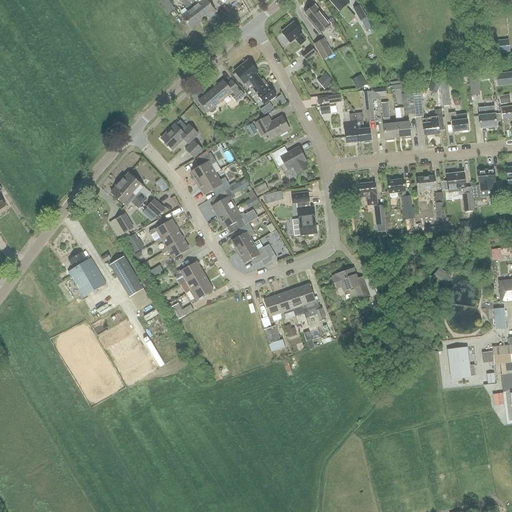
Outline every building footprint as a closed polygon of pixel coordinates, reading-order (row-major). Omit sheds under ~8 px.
[(160,0),(169,14),(175,9),(169,0),(160,0)] [(192,29),(204,20),(186,0),(179,0),(187,9),(188,8),(191,11),(183,17),(192,29)] [(186,0),(204,20),(215,11),(205,0),(204,0),(198,5),(194,0),(186,0)] [(329,1),(339,12),(340,12),(345,17),(343,19),(348,25),(356,18),(347,8),(349,6),(348,4),(351,2),(348,0),(329,0),(329,1)] [(375,32),(359,5),(353,9),(359,21),(361,20),(369,35),(375,32)] [(320,34),(331,25),(317,8),(316,10),(313,7),(305,14),(309,18),(308,19),(320,34)] [(300,46),(307,41),(301,35),(303,33),(294,23),(282,33),(290,43),(295,40),(300,46)] [(333,54),(324,38),(314,44),(322,60),(333,54)] [(492,47),(494,58),(510,56),(508,44),(492,47)] [(316,52),(312,47),(301,54),(306,60),(316,52)] [(270,87),(267,88),(256,74),(258,73),(249,61),(235,72),(245,84),(250,81),(256,89),(254,90),(266,105),(277,96),(270,87)] [(511,72),(496,74),(498,87),(511,85),(511,72)] [(317,82),(324,90),(333,82),(326,74),(317,82)] [(351,81),(357,91),(367,85),(361,75),(351,81)] [(442,94),(443,106),(451,105),(448,82),(451,82),(451,78),(440,79),(442,94)] [(216,111),(216,109),(215,107),(230,94),(237,102),(245,96),(232,81),(227,85),(224,81),(199,101),(203,107),(204,107),(208,112),(209,112),(210,114),(213,114),(216,111)] [(411,83),(401,85),(402,94),(401,94),(405,115),(415,113),(413,94),(411,83)] [(371,91),(373,101),(381,100),(380,96),(386,95),(385,88),(371,90),(371,91)] [(371,91),(364,92),(367,122),(375,121),(373,101),(371,91)] [(480,91),(471,92),(472,102),(481,101),(480,91)] [(421,93),(413,94),(415,113),(416,117),(424,116),(421,93)] [(341,95),(328,97),(329,104),(342,102),(341,95)] [(510,103),(509,95),(499,96),(500,104),(510,103)] [(398,137),(397,124),(391,124),(388,103),(382,104),(384,119),(384,125),(385,140),(394,139),(394,137),(398,137)] [(331,114),(330,106),(320,107),(321,115),(331,114)] [(511,106),(507,107),(507,109),(502,110),(503,120),(511,118),(511,106)] [(495,128),(497,128),(497,122),(500,122),(500,114),(496,114),(494,115),(493,107),(479,108),(480,116),(481,130),(489,129),(489,131),(495,130),(495,128)] [(444,130),(441,110),(434,111),(435,118),(423,119),(425,136),(440,134),(439,131),(444,130)] [(356,114),(360,143),(365,142),(366,144),(370,143),(370,141),(371,141),(370,129),(364,130),(363,122),(364,122),(363,113),(356,114)] [(467,115),(456,116),(456,113),(449,114),(450,123),(453,122),(454,132),(469,131),(467,115)] [(353,143),(360,143),(356,114),(349,115),(350,122),(345,123),(347,144),(348,144),(349,146),(353,145),(353,143)] [(283,117),(271,123),(268,117),(255,124),(262,137),(268,133),(272,140),(290,130),(283,117)] [(397,124),(398,137),(402,136),(402,138),(411,137),(410,122),(403,123),(403,118),(396,119),(397,124)] [(176,126),(175,125),(161,139),(172,151),(183,140),(188,144),(198,135),(189,125),(186,128),(180,122),(176,126)] [(257,132),(253,123),(247,126),(251,135),(257,132)] [(194,142),(194,141),(185,150),(194,159),(203,150),(199,146),(194,142)] [(308,170),(304,162),(306,161),(299,148),(288,153),(285,147),(272,154),(279,167),(285,164),(289,171),(293,168),(297,176),(308,170)] [(198,184),(217,174),(212,166),(217,163),(211,153),(196,162),(199,168),(191,173),(198,184)] [(496,182),(494,170),(478,172),(480,184),(481,191),(496,190),(495,182),(496,182)] [(474,212),(472,193),(467,193),(465,173),(447,175),(448,182),(449,191),(449,193),(458,192),(459,195),(462,195),(465,213),(474,212)] [(123,178),(119,182),(143,203),(147,199),(140,192),(144,187),(129,174),(124,179),(123,178)] [(216,196),(229,189),(231,188),(226,178),(221,181),(217,174),(198,184),(204,195),(212,190),(216,196)] [(416,178),(418,192),(431,190),(431,192),(437,191),(435,176),(416,178)] [(162,178),(156,182),(163,191),(169,187),(162,178)] [(242,190),(249,186),(245,179),(238,183),(240,186),(242,190)] [(398,193),(405,192),(406,192),(404,180),(388,181),(390,197),(392,199),(396,199),(398,196),(398,193)] [(138,208),(143,203),(119,182),(115,187),(116,188),(111,193),(127,207),(131,202),(138,208)] [(258,196),(269,191),(265,183),(254,188),(258,196)] [(368,206),(378,205),(376,195),(377,195),(376,183),(359,185),(360,197),(367,196),(368,206)] [(218,218),(236,208),(231,200),(235,198),(229,189),(216,196),(211,199),(214,205),(212,207),(218,218)] [(265,204),(284,198),(282,190),(262,196),(265,204)] [(503,200),(502,191),(492,192),(493,201),(503,200)] [(406,196),(406,192),(402,193),(404,220),(407,220),(408,232),(416,231),(414,208),(413,208),(412,196),(406,196)] [(318,235),(315,206),(311,207),(309,193),(292,195),(293,204),(297,204),(301,237),(318,235)] [(446,227),(443,193),(434,194),(436,221),(439,221),(440,228),(433,228),(433,236),(446,235),(445,227),(446,227)] [(257,196),(246,200),(248,207),(260,203),(257,196)] [(158,217),(165,209),(154,200),(148,207),(158,217)] [(385,211),(384,206),(375,207),(377,226),(381,226),(386,225),(385,211)] [(236,231),(236,232),(250,224),(256,221),(251,213),(245,216),(244,213),(240,216),(236,208),(218,218),(225,229),(227,228),(231,234),(236,231)] [(125,233),(133,228),(125,214),(116,220),(125,233)] [(161,240),(178,230),(172,220),(156,229),(155,228),(149,232),(151,235),(157,232),(161,238),(161,240)] [(468,232),(477,231),(476,221),(467,222),(468,232)] [(238,253),(254,243),(251,237),(255,234),(250,224),(236,232),(239,237),(232,241),(236,248),(235,248),(238,253)] [(167,249),(184,240),(178,230),(161,240),(161,238),(155,241),(157,245),(163,242),(166,248),(167,249)] [(145,248),(137,234),(125,241),(133,255),(145,248)] [(167,249),(166,248),(161,251),(163,255),(168,251),(173,259),(189,250),(184,240),(167,249)] [(256,265),(262,262),(269,257),(267,254),(259,241),(254,243),(238,253),(241,258),(245,264),(253,259),(256,265)] [(511,255),(511,247),(498,249),(499,257),(511,255)] [(269,257),(262,262),(265,266),(277,259),(272,250),(267,254),(269,257)] [(84,298),(106,285),(91,259),(87,261),(82,253),(69,261),(74,269),(69,272),(84,298)] [(111,259),(108,254),(102,258),(105,263),(111,259)] [(124,257),(109,265),(129,298),(144,290),(124,257)] [(181,284),(202,272),(197,262),(181,272),(180,270),(175,273),(176,276),(174,277),(179,285),(181,284)] [(160,264),(148,272),(152,277),(164,270),(160,264)] [(452,278),(439,268),(431,277),(445,287),(452,278)] [(358,279),(355,269),(336,275),(336,276),(332,277),(337,289),(342,287),(344,292),(355,288),(360,301),(371,297),(364,277),(358,279)] [(187,294),(208,281),(202,272),(181,284),(187,294)] [(502,302),(511,301),(511,280),(500,282),(502,302)] [(208,281),(187,294),(193,305),(198,302),(197,300),(214,291),(208,281)] [(310,284),(298,288),(304,306),(305,305),(309,317),(317,315),(320,322),(326,319),(323,308),(321,309),(317,300),(316,301),(310,284)] [(298,288),(286,292),(292,310),(301,307),(306,319),(309,317),(305,305),(304,306),(298,288)] [(286,292),(275,296),(282,314),(280,314),(282,319),(286,318),(284,313),(292,310),(286,292)] [(275,296),(264,300),(270,316),(268,317),(270,324),(274,322),(272,317),(280,314),(282,314),(275,296)] [(186,316),(182,310),(178,303),(175,305),(173,301),(168,304),(167,304),(169,308),(176,321),(186,316)] [(506,329),(504,309),(494,309),(496,330),(506,329)] [(133,319),(141,339),(146,337),(137,317),(133,319)] [(292,328),(291,325),(285,327),(289,340),(297,337),(294,328),(292,328)] [(272,327),(265,329),(264,330),(269,345),(280,341),(275,326),(272,327)] [(511,371),(511,345),(493,347),(495,373),(511,371)] [(447,350),(451,380),(471,377),(476,376),(475,365),(470,366),(468,347),(447,350)] [(503,394),(493,394),(495,406),(504,405),(503,394)]
